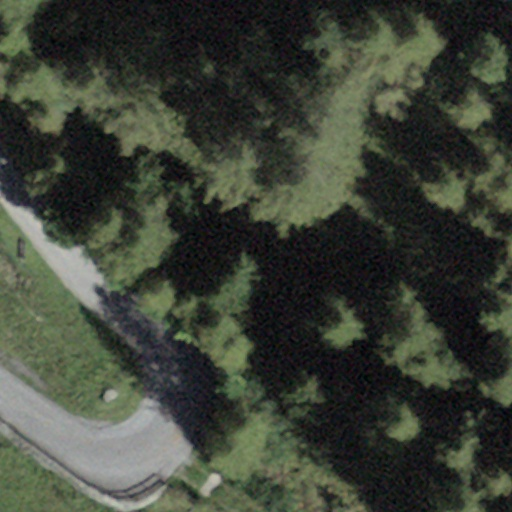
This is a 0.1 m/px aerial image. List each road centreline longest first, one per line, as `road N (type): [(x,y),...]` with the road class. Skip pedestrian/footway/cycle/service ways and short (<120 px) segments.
road 1 (track): [(0,172),(92,292),(166,356),(176,398),(160,433),(135,453),(108,455),(55,437),(0,390)]
road 2 (track): [(160,433),(269,511)]
